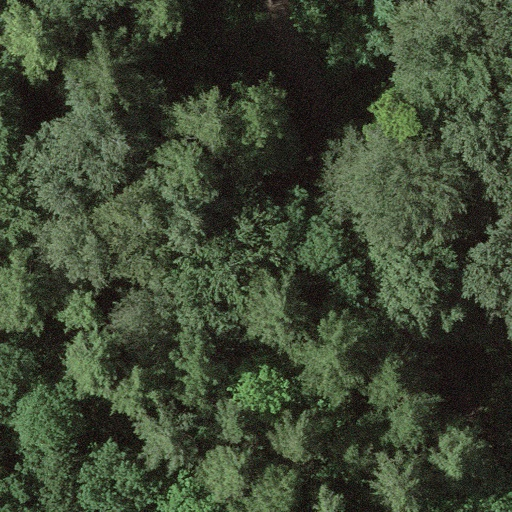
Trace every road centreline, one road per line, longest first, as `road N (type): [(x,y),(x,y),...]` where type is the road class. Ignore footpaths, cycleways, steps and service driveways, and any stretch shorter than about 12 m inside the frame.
road 1 (track): [(511,481),(277,0)]
road 2 (track): [(318,80),(170,511)]
